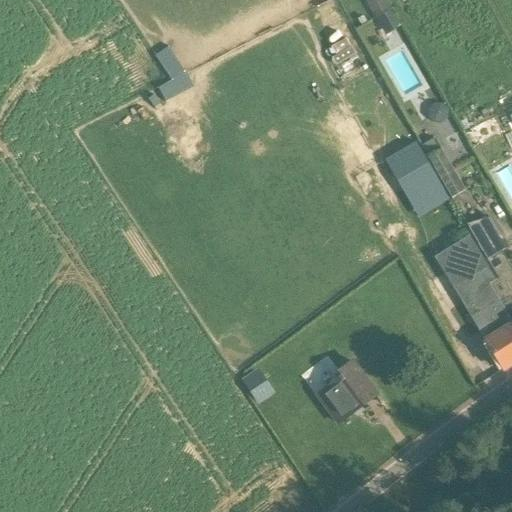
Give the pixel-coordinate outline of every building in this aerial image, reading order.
[(399,24),(388,5),(385,0),(370,0),(367,2),(376,18),(385,33),(399,24)] [(165,99),(193,86),(172,44),(157,51),(170,79),(158,85),(165,99)] [(476,147),(502,136),(496,121),(469,132),(476,147)] [(428,157),(441,150),(435,140),(423,147),(428,156),(428,157)] [(385,162),(409,203),(440,184),(417,144),(385,162)] [(428,157),(444,183),(452,199),(465,191),(441,150),(428,157)] [(488,286),(511,323),(511,272),(500,252),(492,238),(478,247),(497,281),(494,283),(488,286)] [(502,371),(511,365),(511,323),(488,286),(494,283),(469,239),(434,259),(460,303),(478,335),(495,326),(500,335),(486,343),(488,346),(486,347),(489,353),(491,352),(502,371)] [(363,408),(362,406),(376,395),(353,362),(337,374),(340,379),(317,396),(338,424),(352,414),(353,415),(363,408)] [(259,366),(242,377),(259,403),(276,392),(259,366)]
